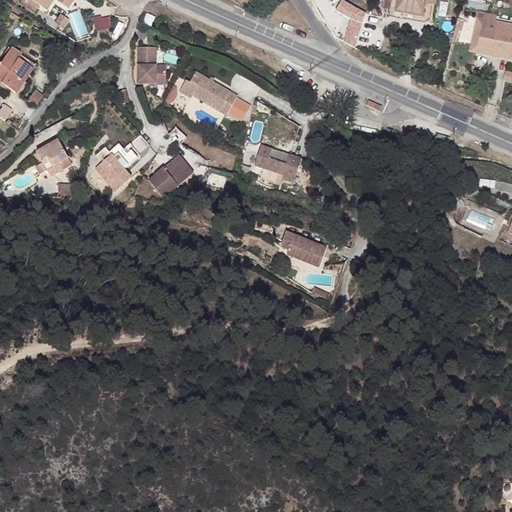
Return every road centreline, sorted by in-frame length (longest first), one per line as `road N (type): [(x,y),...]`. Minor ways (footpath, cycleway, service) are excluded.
road 1 (track): [(0,372),(55,344),(343,323),(360,247),(358,217),(317,134),(326,64)]
road 2 (residential): [(140,8),(124,45),(70,79),(0,160)]
road 3 (secondary): [(326,64),(511,144)]
road 4 (secondary): [(181,0),(326,64)]
